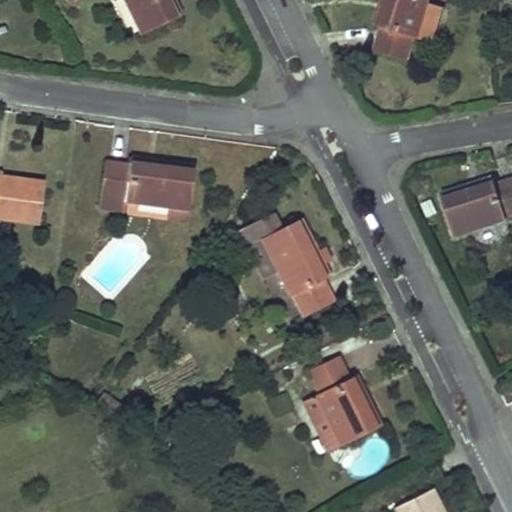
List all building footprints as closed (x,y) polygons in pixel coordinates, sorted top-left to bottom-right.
[(64,0),(68,7),(82,0),(102,0),(103,2),(112,1),(114,0),(123,0),(140,34),(180,15),(172,0),(64,0)] [(428,0),(382,0),(375,24),(382,27),(374,50),(406,60),(413,38),(416,38),(428,0)] [(130,167),(106,163),(101,195),(99,210),(124,213),(126,202),(188,209),(194,167),(131,159),(130,167)] [(0,219),(38,225),(44,182),(0,176),(0,219)] [(494,178),(443,194),(454,235),(507,219),(507,217),(511,215),(511,179),(496,184),(494,178)] [(273,214),(238,231),(246,246),(263,238),(289,294),(292,293),(303,317),(334,302),(322,278),(329,275),(323,264),(317,251),(301,219),(280,229),(273,214)] [(326,247),(317,251),(323,264),(332,259),(326,247)] [(338,357),(308,372),(319,394),(304,401),(319,430),(330,424),(340,444),(379,425),(355,376),(349,378),(338,357)] [(511,379),(500,386),(509,404),(511,402),(511,379)] [(103,394),(94,406),(112,416),(120,405),(103,394)] [(440,511),(430,489),(391,508),(392,511),(440,511)]
